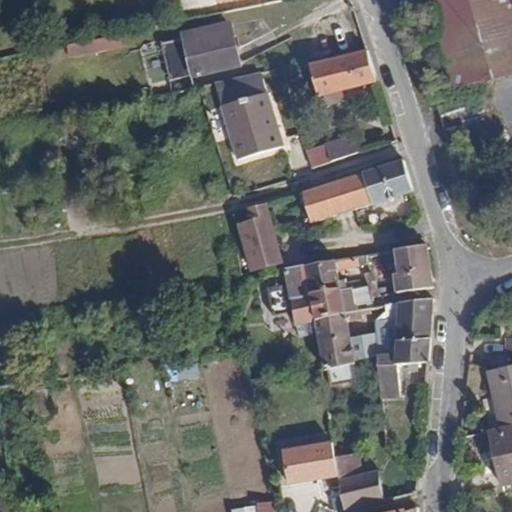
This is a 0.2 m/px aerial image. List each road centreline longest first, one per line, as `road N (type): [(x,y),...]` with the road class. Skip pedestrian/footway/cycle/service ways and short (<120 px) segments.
road 1 (residential): [(370,0),(451,250),(457,294)]
road 2 (residential): [(457,294),(436,511)]
